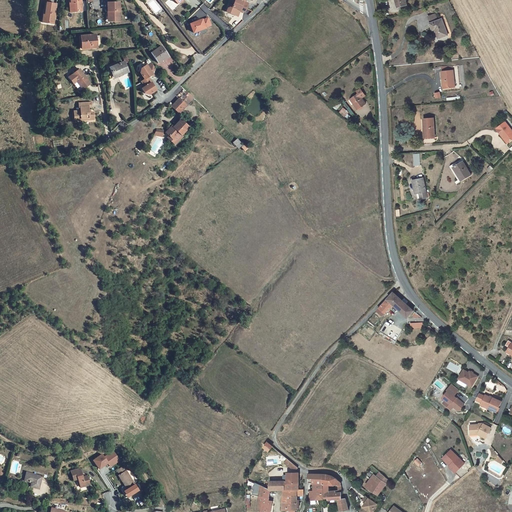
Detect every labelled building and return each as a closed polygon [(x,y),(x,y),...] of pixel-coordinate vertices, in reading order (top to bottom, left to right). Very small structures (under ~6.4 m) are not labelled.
[(72,4),(73,13),(83,12),(81,0),(69,0),(70,4),(72,4)] [(242,2),(236,0),(234,0),(232,7),(239,10),(242,2)] [(244,0),(236,0),(242,2),(239,10),(244,11),(247,2),(244,1),(244,0)] [(110,12),(111,21),(121,21),(120,2),(107,3),(107,12),(110,12)] [(46,16),(45,23),(54,24),(56,4),(47,3),(45,16),(46,16)] [(438,20),(435,13),(428,15),(433,29),(435,28),(438,37),(449,34),(443,18),(438,20)] [(191,24),(195,32),(207,28),(207,27),(212,25),(209,17),(204,20),(203,19),(191,24)] [(81,36),(82,46),(97,45),(96,35),(92,35),(81,36)] [(163,46),(153,52),(160,62),(170,56),(163,46)] [(111,65),(114,74),(129,71),(126,61),(111,65)] [(155,76),(160,73),(154,63),(149,66),(149,65),(143,68),(142,72),(147,79),(143,81),(147,86),(144,88),(147,93),(152,94),(158,90),(150,77),(154,74),(155,76)] [(452,85),(451,69),(440,70),(441,78),(443,78),(444,86),(452,85)] [(83,89),(91,83),(80,70),(73,75),(83,89)] [(356,110),(363,105),(359,99),(363,96),(359,90),(355,92),(356,94),(349,99),(346,101),(350,106),(352,105),(356,110)] [(190,102),(195,97),(189,91),(184,97),(190,102)] [(181,114),(181,113),(190,102),(184,97),(174,108),(179,113),(180,114),(181,114)] [(89,119),(90,120),(94,120),(94,114),(89,114),(89,107),(92,107),(92,103),(79,103),(80,107),(82,107),(82,111),(75,111),(75,117),(77,117),(77,121),(82,121),(82,120),(89,119)] [(433,135),(432,117),(423,118),(424,136),(433,135)] [(181,134),(182,136),(189,129),(182,121),(175,128),(173,127),(167,134),(171,137),(174,141),(181,134)] [(511,138),(511,130),(504,121),(496,128),(502,136),(503,135),(508,141),(511,138)] [(184,138),(182,136),(181,134),(174,141),(171,137),(168,139),(175,147),(184,138)] [(233,142),(238,148),(243,144),(237,138),(233,142)] [(430,159),(421,165),(423,168),(432,162),(430,159)] [(470,174),(461,159),(452,164),(461,179),(470,174)] [(425,178),(414,179),(415,184),(416,184),(417,193),(421,192),(422,198),(429,197),(429,193),(427,193),(425,178)] [(395,292),(377,309),(381,313),(383,311),(385,313),(394,304),(408,316),(414,309),(407,303),(403,299),(395,292)] [(403,329),(404,328),(399,325),(387,318),(384,323),(400,332),(403,329)] [(381,330),(395,337),(400,332),(384,323),(381,330)] [(464,368),(459,377),(472,385),(478,375),(469,370),(469,371),(464,368)] [(452,383),(447,389),(448,390),(443,397),(446,399),(449,402),(447,405),(452,409),(454,405),(460,409),(465,403),(455,395),(459,389),(452,383)] [(482,401),(479,406),(487,410),(488,407),(497,411),(502,401),(493,396),(493,397),(485,393),(485,394),(481,393),(478,399),(482,401)] [(480,429),(481,431),(487,434),(493,424),(485,420),(484,421),(471,423),(472,430),(480,429)] [(271,449),(273,447),(268,443),(267,445),(264,448),(269,451),(271,449)] [(451,466),(452,465),(459,471),(465,464),(452,450),(444,459),(451,466)] [(102,454),(94,460),(100,469),(108,463),(109,465),(118,458),(113,451),(104,457),(102,454)] [(504,462),(505,459),(500,453),(497,458),(504,462)] [(118,458),(109,465),(110,466),(120,460),(118,458)] [(298,470),(299,469),(288,460),(284,464),(291,469),(298,470)] [(449,467),(456,474),(459,471),(452,465),(451,466),(449,467)] [(137,487),(125,468),(118,472),(130,492),(137,487)] [(82,487),(90,484),(88,476),(84,477),(82,469),(72,472),(74,480),(79,479),(82,487)] [(30,481),(29,484),(36,487),(40,476),(27,470),(24,479),(30,481)] [(286,483),(283,491),(299,490),(301,490),(300,473),(287,473),(288,481),(288,483),(286,483)] [(374,481),(376,482),(379,479),(382,474),(381,473),(374,481)] [(382,474),(379,479),(386,483),(388,479),(382,474)] [(323,475),(308,475),(309,484),(312,485),(316,485),(315,491),(311,490),(310,500),(325,500),(324,485),(323,475)] [(323,475),(324,485),(330,487),(336,486),(336,485),(338,485),(341,487),(341,483),(337,479),(332,476),(329,476),(323,475)] [(368,488),(378,495),(386,483),(379,479),(376,482),(374,481),(368,488)] [(269,484),(267,487),(272,490),(278,491),(279,481),(271,481),(271,484),(269,484)] [(279,481),(278,491),(283,491),(286,483),(288,483),(288,481),(279,481)] [(324,485),(325,500),(328,499),(328,502),(331,502),(336,503),(336,501),(338,501),(340,511),(342,511),(349,511),(346,500),(342,500),(341,493),(337,492),(337,491),(330,491),(330,489),(330,487),(324,485)] [(270,501),(272,490),(267,487),(261,486),(259,502),(270,503),(270,501)] [(298,496),(299,490),(283,491),(282,511),(289,511),(290,496),(298,496)] [(379,502),(368,494),(362,503),(373,511),(379,502)] [(298,496),(290,496),(289,511),(296,510),(299,510),(298,496)] [(263,511),(272,511),(274,501),(270,501),(270,503),(259,502),(257,510),(263,511)]
